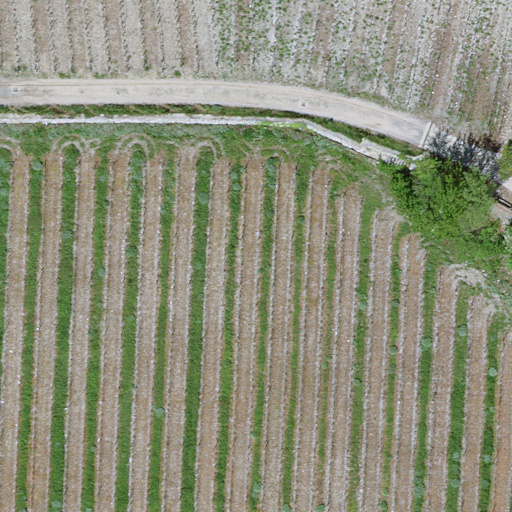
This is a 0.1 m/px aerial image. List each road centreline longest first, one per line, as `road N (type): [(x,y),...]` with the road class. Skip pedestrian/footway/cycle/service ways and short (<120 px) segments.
road 1 (track): [(225,95),(343,115),(490,188)]
road 2 (track): [(225,95),(0,99)]
